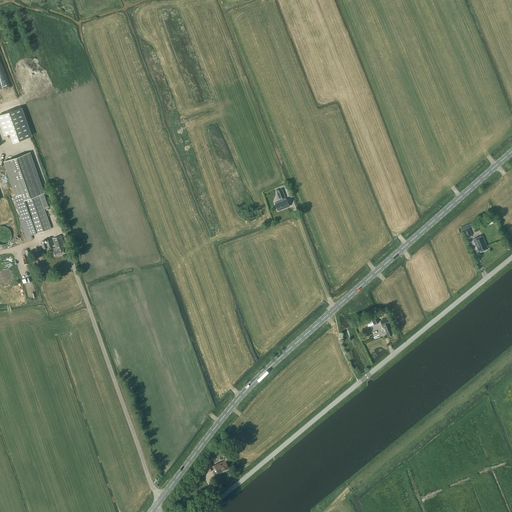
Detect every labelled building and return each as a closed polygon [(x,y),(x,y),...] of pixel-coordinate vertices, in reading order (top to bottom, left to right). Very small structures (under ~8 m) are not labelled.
[(21,107),(0,114),(0,122),(4,135),(10,133),(13,142),(31,136),(21,107)] [(32,235),(51,228),(44,207),(48,206),(29,152),(4,161),(16,195),(15,196),(22,219),(20,220),(27,241),(33,239),(32,235)] [(282,189),(276,191),(279,199),(280,201),(275,203),(278,211),(278,210),(279,211),(281,210),(282,209),(289,206),(286,199),(283,200),(282,198),(285,197),(282,189)] [(0,244),(1,245),(4,245),(7,244),(9,242),(10,240),(11,238),(12,235),(11,232),(10,230),(8,228),(6,227),(3,226),(0,226),(0,244)] [(467,227),(463,229),(466,237),(472,235),(471,233),(470,233),(467,227)] [(62,254),(66,253),(64,248),(65,248),(61,235),(53,238),(55,247),(51,249),(52,252),(53,251),(54,256),(62,254)] [(473,239),(479,252),(488,248),(482,235),(473,239)] [(53,246),(51,240),(41,243),(43,249),(53,246)] [(376,314),(371,316),(374,324),(379,322),(376,314)] [(387,318),(380,321),(382,326),(384,325),(388,336),(392,334),(388,324),(390,323),(387,318)] [(212,466),(211,464),(210,461),(205,463),(209,471),(216,468),(218,473),(229,468),(225,460),(212,466)]
